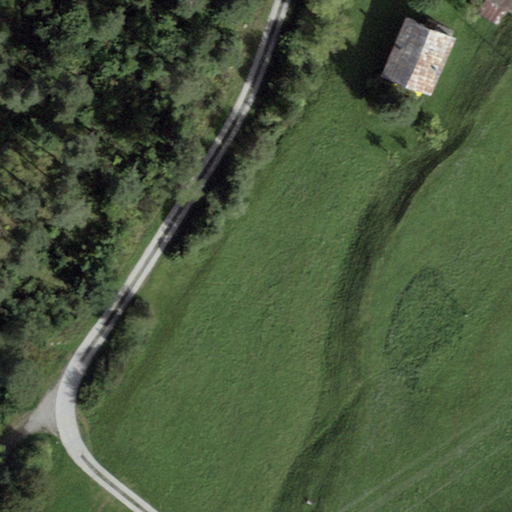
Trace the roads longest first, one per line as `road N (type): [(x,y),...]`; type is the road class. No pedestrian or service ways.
road 1 (track): [(65,387),(234,127),(283,0)]
road 2 (track): [(65,387),(63,414),(84,460),(144,511)]
